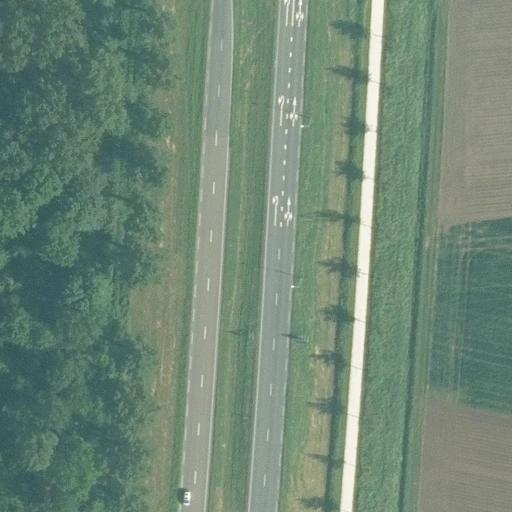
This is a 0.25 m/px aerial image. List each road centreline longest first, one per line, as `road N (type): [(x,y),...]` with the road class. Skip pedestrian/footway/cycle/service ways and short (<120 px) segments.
road 1 (primary): [(260,511),(292,0)]
road 2 (primary): [(220,0),(189,511)]
